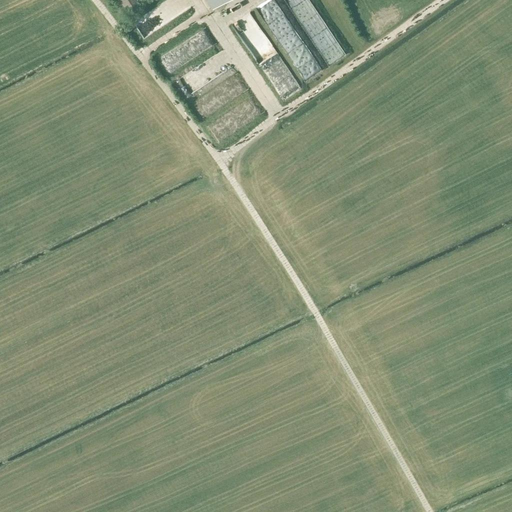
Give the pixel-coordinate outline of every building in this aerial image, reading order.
[(135,5),(131,0),(120,0),(127,10),(135,5)] [(156,25),(189,5),(186,0),(165,0),(147,11),(156,25)] [(276,16),(302,0),(270,0),(267,2),(276,16)] [(307,16),(247,51),(257,68),(317,32),(307,16)] [(182,90),(224,65),(221,60),(220,61),(216,54),(175,78),(182,90)] [(159,59),(167,71),(173,67),(165,55),(159,59)] [(223,79),(190,101),(199,113),(232,92),(223,79)] [(213,132),(257,106),(250,94),(206,120),(213,132)]
